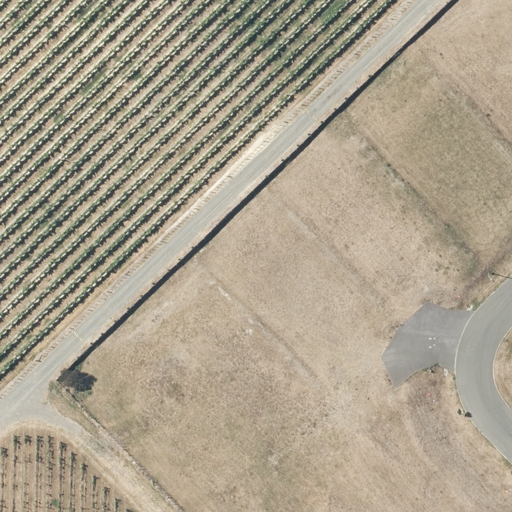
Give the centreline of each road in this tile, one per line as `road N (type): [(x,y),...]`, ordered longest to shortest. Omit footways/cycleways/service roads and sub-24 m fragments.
road 1 (track): [(209,511),(142,440),(116,379),(148,326),(388,122),(511,86)]
road 2 (residential): [(511,293),(481,320),(465,375),(481,425),(511,455)]
road 3 (track): [(36,383),(159,511)]
